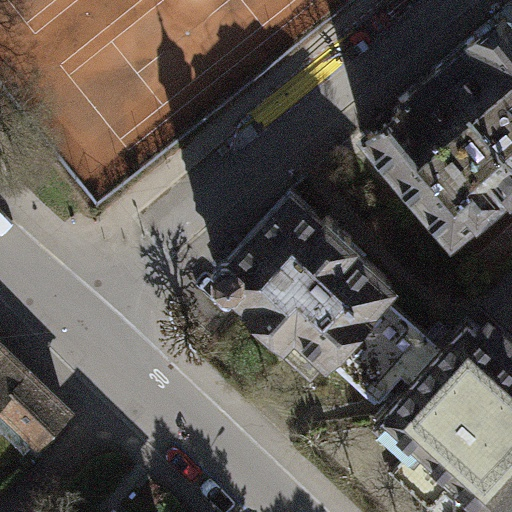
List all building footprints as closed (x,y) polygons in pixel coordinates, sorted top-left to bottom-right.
[(511,0),(509,0),(435,64),(511,153),(511,0)] [(511,153),(435,64),(361,128),(450,231),(511,178),(511,153)] [(390,278),(290,188),(216,269),(284,331),(294,320),(378,396),(401,370),(408,376),(441,341),(381,287),(390,278)] [(511,511),(511,354),(467,313),(441,341),(408,376),(374,414),(415,450),(424,440),(502,511),(511,511)] [(66,407),(0,344),(0,400),(38,436),(66,407)]
